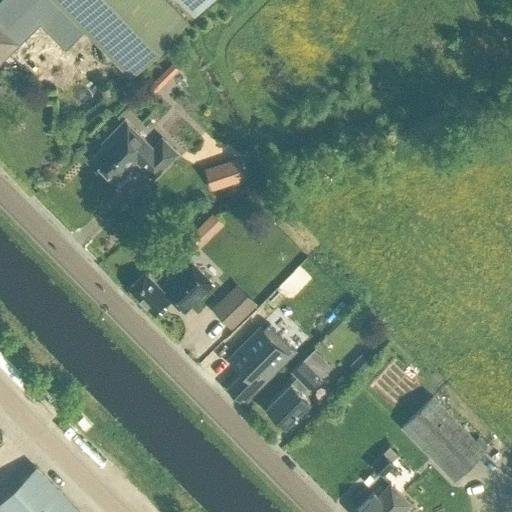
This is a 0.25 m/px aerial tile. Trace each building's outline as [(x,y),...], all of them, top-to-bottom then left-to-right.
[(19,19),(31,7),(23,0),(19,0),(10,10),(19,19)] [(56,0),(130,74),(187,18),(168,0),(183,0),(194,10),(204,0),(56,0)] [(0,61),(20,42),(0,22),(0,61)] [(34,103),(46,120),(53,115),(41,99),(34,103)] [(152,176),(177,151),(161,136),(151,146),(124,119),(101,142),(103,144),(91,156),(113,179),(134,158),(152,176)] [(237,153),(220,159),(227,181),(245,175),(237,153)] [(211,211),(194,229),(194,230),(183,241),(194,252),(223,223),(211,211)] [(285,248),(285,255),(290,261),(299,251),(290,242),(285,248)] [(128,286),(154,313),(171,297),(184,311),(212,283),(187,258),(160,285),(144,270),(128,286)] [(297,266),(278,286),(290,298),(310,278),(297,266)] [(231,327),(256,301),(236,281),(210,306),(231,327)] [(242,370),(226,386),(239,398),(242,395),(246,399),(296,350),(267,321),(261,327),(259,325),(228,356),(242,370)] [(358,373),(371,361),(361,351),(348,363),(358,373)] [(265,404),(284,423),(308,399),(298,389),(304,383),(307,386),(318,375),(302,358),(290,369),(296,375),(290,381),(290,380),(265,404)] [(433,395),(402,425),(453,478),(485,448),(433,395)] [(382,450),(370,461),(381,474),(394,462),(382,450)] [(60,462),(55,470),(72,482),(78,474),(60,462)] [(80,511),(35,465),(0,499),(0,511),(80,511)] [(374,491),(352,511),(399,511),(409,503),(389,482),(376,494),(374,491)]
